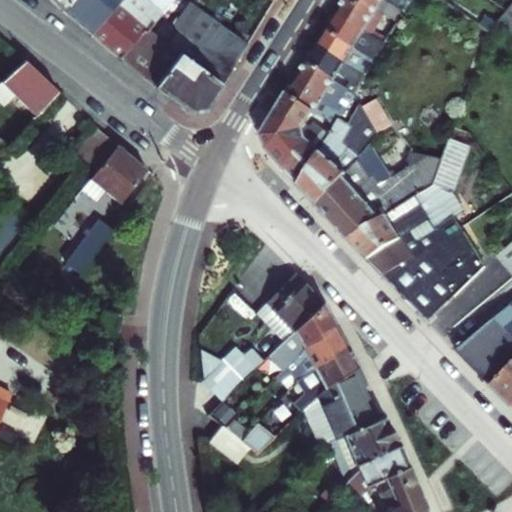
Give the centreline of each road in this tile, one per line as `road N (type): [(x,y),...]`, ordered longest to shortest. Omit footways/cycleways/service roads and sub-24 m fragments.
road 1 (residential): [(207,160),(260,201),(511,445)]
road 2 (secondary): [(173,511),(160,395),(165,310),(207,160)]
road 3 (tertiary): [(207,160),(0,6)]
road 4 (secondary): [(302,0),(207,160)]
